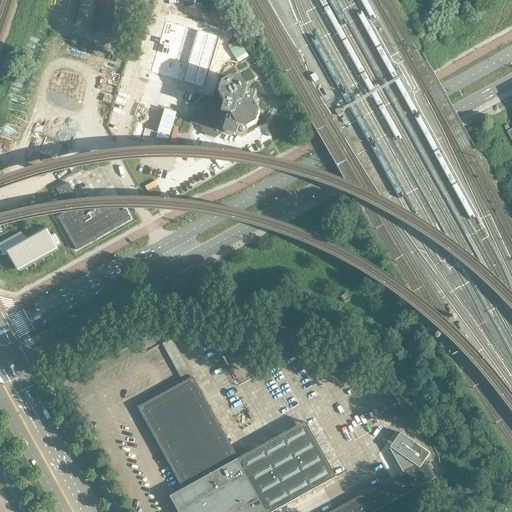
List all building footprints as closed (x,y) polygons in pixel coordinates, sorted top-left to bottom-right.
[(489,11),(486,4),(480,8),(483,14),(489,11)] [(166,22),(151,72),(163,76),(161,79),(162,79),(163,76),(173,79),(172,82),(173,79),(205,88),(220,38),(166,22)] [(242,82),(232,79),(222,84),(219,95),(224,104),(222,113),(212,110),(203,115),(199,113),(195,125),(200,126),(205,135),(215,138),(224,133),(235,136),(238,126),(247,129),(257,124),(260,113),(256,107),(254,104),(257,95),(252,93),(248,91),(242,82)] [(68,183),(56,190),(68,211),(58,217),(76,250),(131,219),(125,209),(120,212),(113,199),(86,214),(68,183)] [(5,255),(6,255),(7,255),(9,254),(10,254),(11,254),(12,254),(12,255),(19,267),(19,268),(20,268),(21,268),(60,246),(61,246),(61,245),(61,244),(56,235),(55,234),(54,234),(52,235),(51,235),(50,234),(46,227),(46,226),(45,226),(44,226),(28,235),(27,235),(26,234),(23,232),(22,231),(21,231),(0,243),(0,246),(5,255)] [(285,343),(278,330),(264,339),(270,351),(285,343)] [(183,490),(239,459),(193,377),(138,408),(183,490)] [(306,422),(239,459),(183,490),(170,497),(177,511),(273,511),(336,478),(306,422)] [(426,460),(430,454),(401,433),(390,449),(403,473),(331,511),(375,511),(436,479),(426,460)]
